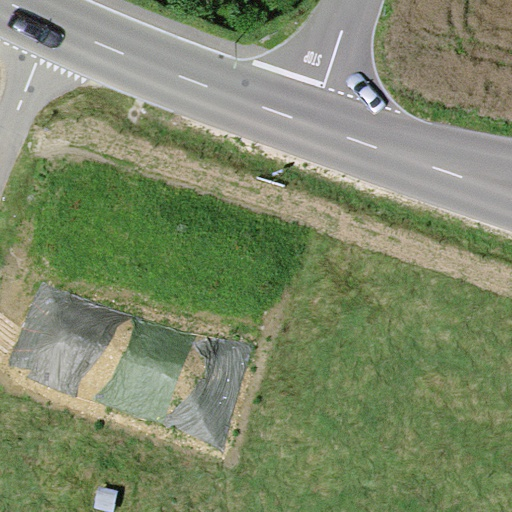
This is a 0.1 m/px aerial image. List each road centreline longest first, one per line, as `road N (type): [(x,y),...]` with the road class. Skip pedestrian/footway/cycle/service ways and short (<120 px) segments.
road 1 (secondary): [(1,0),(46,25),(318,126)]
road 2 (secondary): [(318,126),(511,191)]
road 3 (track): [(46,25),(0,158)]
road 4 (residential): [(354,0),(318,126)]
